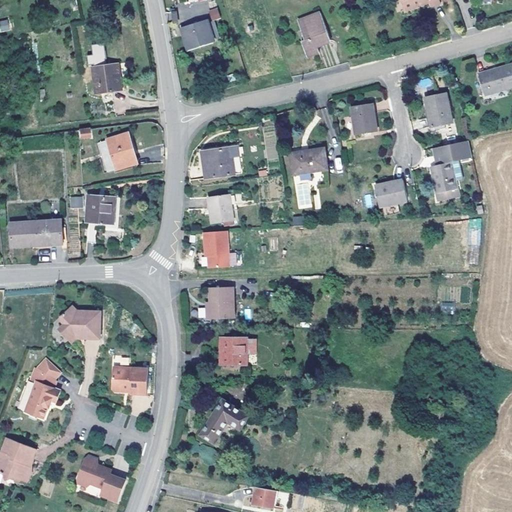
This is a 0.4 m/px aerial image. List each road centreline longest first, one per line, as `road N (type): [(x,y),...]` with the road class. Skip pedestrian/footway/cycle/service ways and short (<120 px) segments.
road 1 (tertiary): [(136,511),(164,423),(169,360),(164,308),(145,280)]
road 2 (residential): [(174,118),(200,119),(388,68)]
road 3 (residential): [(145,280),(170,225),(174,118)]
road 4 (tertiary): [(145,280),(107,271),(0,276)]
road 5 (residential): [(388,68),(511,32)]
road 6 (residential): [(150,0),(174,118)]
